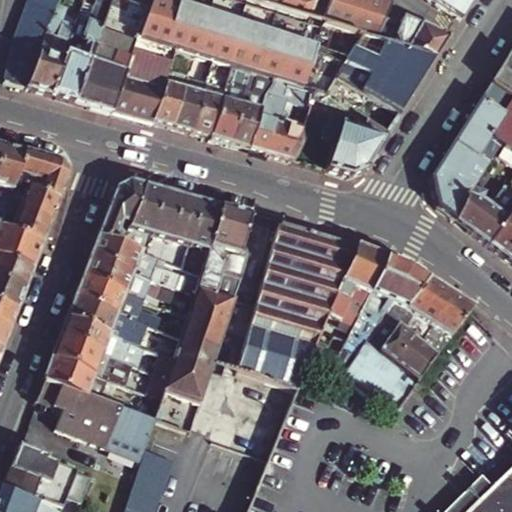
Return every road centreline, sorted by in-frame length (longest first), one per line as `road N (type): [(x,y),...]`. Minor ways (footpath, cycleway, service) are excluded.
road 1 (residential): [(102,144),(0,415)]
road 2 (secondary): [(102,144),(368,221)]
road 3 (residential): [(509,0),(368,221)]
road 4 (secondary): [(368,221),(441,251),(511,302)]
